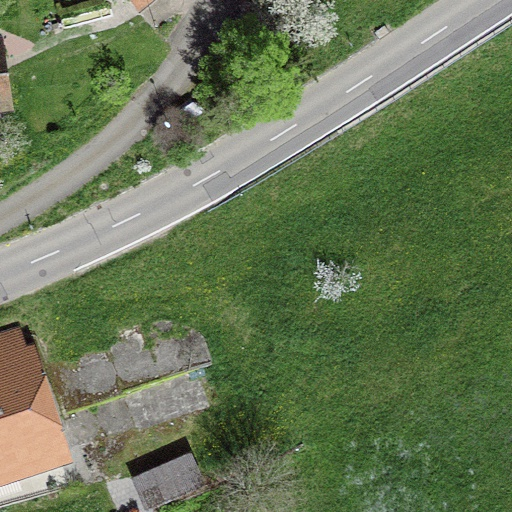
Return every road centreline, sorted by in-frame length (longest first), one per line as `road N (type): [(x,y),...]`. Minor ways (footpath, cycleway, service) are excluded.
road 1 (tertiary): [(487,0),(269,141),(116,226),(0,275)]
road 2 (residential): [(0,218),(130,125),(182,69),(226,0)]
